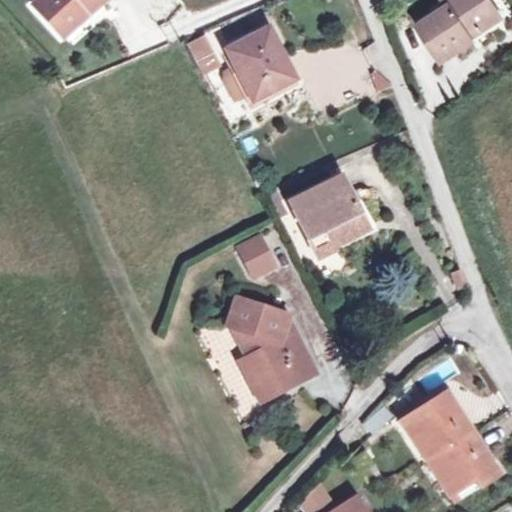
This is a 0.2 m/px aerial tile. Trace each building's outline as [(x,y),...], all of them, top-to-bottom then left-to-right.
[(38,0),(33,5),(58,33),(86,8),(90,13),(104,0),(38,0)] [(445,0),(448,4),(419,23),(442,59),(472,40),(468,35),(496,16),(485,0),(445,0)] [(58,33),(63,39),(90,13),(86,8),(58,33)] [(269,28),(225,50),(252,104),(295,82),(269,28)] [(342,177),(288,203),(316,259),(333,250),(329,243),(366,225),(342,177)] [(259,237),(242,245),(255,273),(272,265),(259,237)] [(233,298),(225,325),(230,327),(243,330),(254,352),(244,356),(241,358),(262,399),(297,382),(295,379),(311,371),(286,319),(288,315),(233,298)] [(243,330),(230,327),(244,356),(254,352),(243,330)] [(444,391),(398,421),(425,464),(471,434),(444,391)] [(362,424),(372,435),(393,416),(382,405),(362,424)] [(471,434),(425,464),(451,505),(457,502),(463,509),(503,483),(471,434)] [(364,453),(351,461),(358,472),(370,465),(364,453)] [(318,483),(291,500),(299,511),(313,511),(330,502),(318,483)] [(364,511),(356,498),(333,511),(364,511)]
